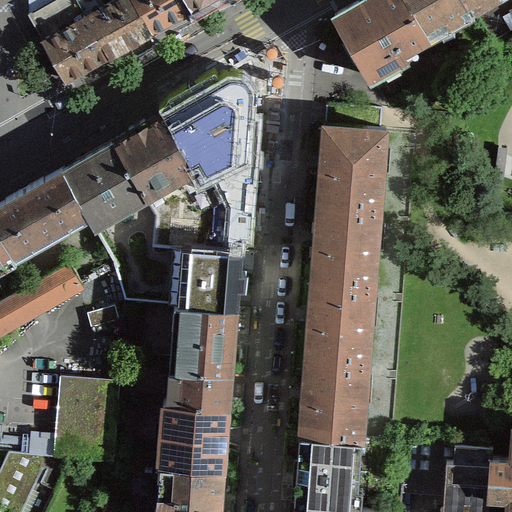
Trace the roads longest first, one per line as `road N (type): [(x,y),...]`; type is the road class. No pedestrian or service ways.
road 1 (motorway): [(511,383),(368,409),(0,431)]
road 2 (motorway): [(0,493),(347,475),(511,454)]
road 3 (residential): [(259,511),(295,40),(290,0)]
road 4 (residential): [(0,164),(284,0)]
